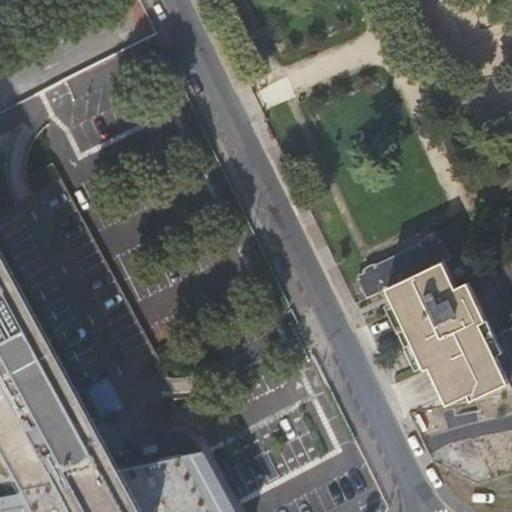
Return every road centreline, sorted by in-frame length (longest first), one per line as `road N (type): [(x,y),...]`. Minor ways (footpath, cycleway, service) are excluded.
road 1 (residential): [(173,0),(425,511)]
road 2 (unknown): [(379,44),(282,83),(232,120)]
